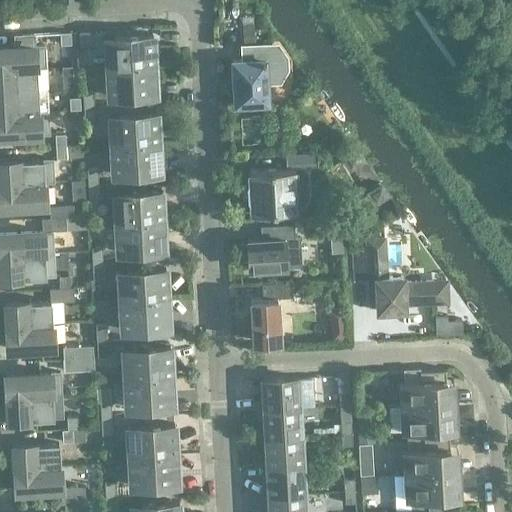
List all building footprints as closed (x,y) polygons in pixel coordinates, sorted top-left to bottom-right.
[(255,30),(243,31),(244,43),(255,42),(255,30)] [(71,41),(70,31),(60,32),(61,42),(71,41)] [(89,32),(78,33),(79,49),(90,48),(89,32)] [(0,46),(0,69),(36,68),(36,67),(45,67),(44,45),(34,45),(34,33),(14,34),(15,46),(0,46)] [(114,36),(116,65),(145,64),(145,65),(154,64),(152,34),(114,36)] [(266,80),(278,79),(285,67),(284,56),(276,45),(244,47),(245,59),(233,60),(234,76),(231,76),(232,86),(234,86),(235,103),(267,101),(266,80)] [(116,65),(107,65),(109,96),(147,94),(145,65),(145,64),(116,65)] [(0,91),(37,89),(36,68),(0,69),(0,91)] [(73,87),(73,75),(62,76),(63,88),(73,87)] [(0,112),(38,111),(37,89),(0,91),(0,112)] [(82,90),(82,106),(93,106),(92,90),(82,90)] [(70,109),(80,108),(80,96),(69,97),(70,109)] [(94,122),(93,106),(82,106),(83,122),(94,122)] [(38,111),(0,112),(0,135),(49,133),(48,110),(38,111)] [(118,114),(120,142),(120,143),(150,142),(150,143),(159,142),(157,112),(118,114)] [(55,133),(55,145),(66,145),(65,133),(55,133)] [(120,143),(120,142),(111,143),(113,174),(152,171),(150,143),(150,142),(120,143)] [(66,157),(66,145),(55,145),(56,157),(66,157)] [(249,169),(250,183),(247,184),(248,197),(251,197),(251,211),(296,209),(294,167),(318,166),(317,153),(285,155),(286,167),(249,169)] [(0,161),(0,183),(44,181),(53,181),(52,158),(0,161)] [(86,168),(87,184),(98,184),(97,168),(86,168)] [(0,206),(45,204),(44,181),(0,183),(0,206)] [(99,200),(98,184),(87,184),(88,200),(99,200)] [(123,192),(125,220),(125,221),(154,220),(163,220),(161,189),(123,192)] [(50,217),(65,216),(74,215),(73,203),(49,205),(50,217)] [(66,229),(65,216),(50,217),(42,217),(42,230),(0,232),(0,254),(54,252),(53,230),(66,229)] [(125,221),(125,220),(116,221),(118,251),(156,249),(154,220),(125,221)] [(294,223),(270,224),(271,234),(266,235),(263,238),(247,239),(249,267),(261,267),(261,269),(273,269),(273,266),(290,265),(292,262),(291,239),(295,239),(294,223)] [(343,224),(331,225),(331,237),(344,236),(343,224)] [(353,279),(369,278),(370,300),(376,299),(377,311),(406,309),(405,302),(434,301),(433,279),(404,281),(404,275),(386,276),(384,237),(366,238),(367,246),(351,247),(353,279)] [(90,246),(91,262),(102,262),(101,246),(90,246)] [(0,277),(55,274),(54,252),(0,254),(0,277)] [(103,278),(102,262),(91,262),(92,278),(103,278)] [(127,269),(129,298),(129,299),(159,297),(159,298),(167,298),(166,267),(127,269)] [(59,275),(59,287),(70,286),(69,275),(59,275)] [(291,281),(267,283),(268,297),(250,298),(252,322),(248,322),(248,323),(252,323),(253,340),(265,339),(266,342),(269,343),(272,343),(275,341),(276,338),(279,338),(277,297),(292,296),(291,281)] [(73,286),(70,286),(59,287),(49,288),(50,301),(50,300),(50,301),(74,300),(73,286)] [(129,299),(129,298),(120,299),(122,329),(160,327),(159,298),(159,297),(129,299)] [(50,300),(50,301),(5,303),(7,326),(52,323),(50,301),(50,300)] [(346,308),(329,309),(331,341),(348,340),(346,308)] [(447,313),(435,314),(436,334),(448,333),(462,332),(462,318),(447,319),(447,313)] [(53,346),(52,323),(7,326),(8,348),(53,346)] [(95,324),(96,340),(107,339),(106,323),(95,324)] [(108,355),(107,339),(96,340),(97,356),(108,355)] [(63,346),(63,358),(74,357),(73,345),(63,346)] [(132,347),(133,376),(133,377),(163,375),(163,376),(172,376),(170,345),(132,347)] [(74,369),(74,357),(63,358),(64,370),(74,369)] [(446,380),(445,368),(408,370),(409,381),(400,382),(402,406),(447,403),(446,385),(443,385),(443,380),(446,380)] [(5,374),(7,397),(61,394),(60,371),(5,374)] [(133,377),(133,376),(125,377),(126,407),(165,405),(163,376),(163,375),(133,377)] [(298,406),(297,377),(263,378),(265,408),(298,406)] [(350,403),(349,391),(339,392),(339,404),(350,403)] [(367,393),(358,393),(358,406),(371,405),(371,396),(367,393)] [(63,416),(61,394),(7,397),(8,419),(63,416)] [(99,402),(100,418),(111,417),(110,401),(99,402)] [(448,421),(447,403),(402,406),(403,429),(411,429),(412,439),(449,437),(449,426),(445,426),(445,421),(448,421)] [(300,435),(298,406),(265,408),(266,437),(300,435)] [(89,415),(78,416),(67,416),(67,428),(67,429),(72,428),(72,429),(89,428),(89,415)] [(112,433),(111,417),(100,418),(101,434),(112,433)] [(352,432),(351,420),(340,421),(341,433),(352,432)] [(136,425),(138,454),(138,455),(167,453),(167,454),(176,454),(174,423),(136,425)] [(67,429),(67,428),(62,429),(62,441),(73,441),(72,429),(72,428),(67,429)] [(375,428),(358,429),(359,441),(376,440),(375,428)] [(352,444),(352,432),(341,433),(341,445),(352,444)] [(302,464),(300,435),(266,437),(268,466),(302,464)] [(450,448),(449,437),(412,439),(413,449),(404,450),(406,474),(451,471),(450,453),(447,453),(447,449),(450,448)] [(13,445),(15,467),(60,465),(58,442),(13,445)] [(373,443),(359,444),(360,456),(373,455),(373,443)] [(98,446),(88,446),(89,462),(99,461),(98,446)] [(138,455),(138,454),(129,454),(131,485),(169,483),(167,454),(167,453),(138,455)] [(303,492),(302,464),(268,466),(269,494),(303,492)] [(61,487),(60,465),(15,467),(16,490),(61,487)] [(452,489),(451,471),(406,474),(407,497),(415,497),(416,507),(453,505),(452,494),(449,494),(449,489),(452,489)] [(378,476),(361,477),(362,494),(379,493),(378,476)] [(355,490),(354,478),(343,478),(344,490),(355,490)] [(104,480),(104,496),(115,495),(115,479),(104,480)] [(85,485),(61,487),(62,500),(64,500),(85,498),(85,485)] [(356,502),(355,490),(344,490),(345,502),(356,502)] [(304,511),(303,492),(269,494),(270,511),(304,511)] [(116,511),(115,495),(104,496),(105,511),(116,511)] [(88,498),(85,498),(64,500),(65,511),(89,511),(88,498)] [(140,503),(140,511),(179,511),(179,501),(140,503)]
